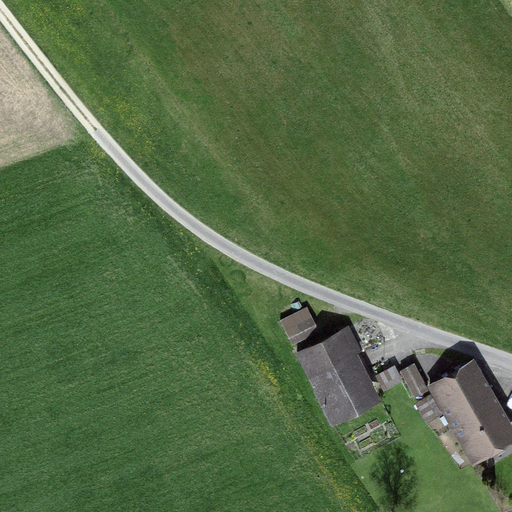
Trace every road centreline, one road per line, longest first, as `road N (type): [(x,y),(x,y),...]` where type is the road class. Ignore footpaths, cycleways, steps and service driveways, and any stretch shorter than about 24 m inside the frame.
road 1 (residential): [(511,364),(238,257),(92,128)]
road 2 (track): [(92,128),(0,8)]
